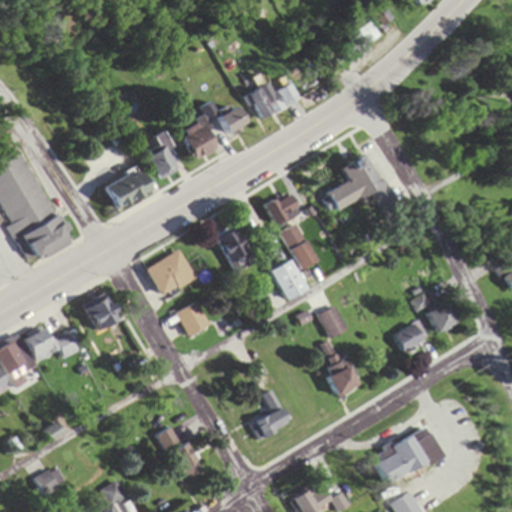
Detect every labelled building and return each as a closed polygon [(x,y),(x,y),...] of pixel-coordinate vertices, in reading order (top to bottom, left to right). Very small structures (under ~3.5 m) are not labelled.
[(401,0),(409,10),(421,0),(401,0)] [(364,55),(355,37),(320,55),(328,73),(364,55)] [(511,76),(499,85),(511,107),(511,76)] [(254,120),(292,96),(284,84),(267,95),(261,84),(240,97),(254,120)] [(186,162),(208,151),(198,132),(203,129),(200,124),(209,119),(218,136),(237,126),(228,107),(211,115),(205,103),(194,109),(199,119),(171,134),(186,162)] [(156,135),(146,140),(152,151),(140,157),(152,182),(173,171),(156,135)] [(63,234),(17,149),(0,158),(0,211),(9,228),(7,229),(27,266),(64,246),(59,236),(63,234)] [(372,190),(355,156),(331,169),(339,185),(317,195),(326,213),(372,190)] [(143,193),(131,171),(97,189),(108,211),(143,193)] [(267,227),(290,210),(278,193),(255,210),(267,227)] [(273,235),(292,272),(308,264),(288,227),(273,235)] [(244,267),(226,229),(207,238),(225,276),(244,267)] [(138,272),(154,299),(185,280),(169,253),(138,272)] [(299,291),(281,262),(261,274),(279,303),(299,291)] [(76,311),(92,332),(112,316),(96,296),(76,311)] [(168,315),(181,338),(203,326),(189,303),(168,315)] [(454,323),(442,304),(422,316),(434,336),(454,323)] [(321,341),(339,333),(327,308),(309,317),(321,341)] [(386,338),(396,355),(417,343),(407,326),(386,338)] [(19,341),(32,364),(54,352),(59,361),(74,352),(63,332),(44,342),(37,331),(19,341)] [(0,347),(0,373),(6,384),(31,370),(13,339),(0,347)] [(318,362),(326,365),(329,358),(322,355),(318,362)] [(317,367),(322,395),(345,391),(340,363),(317,367)] [(255,397),(264,415),(245,425),(253,441),(280,426),(263,392),(255,397)] [(44,443),(57,435),(51,425),(38,433),(44,443)] [(200,483),(170,426),(151,436),(181,493),(200,483)] [(361,461),(375,488),(431,459),(418,432),(361,461)] [(25,482),(36,500),(58,487),(47,469),(25,482)] [(99,505),(84,511),(104,511),(102,507),(118,500),(110,483),(93,491),(99,505)] [(310,511),(324,503),(316,492),(302,501),(297,493),(283,502),(289,511),(310,511)] [(331,511),(332,511),(340,506),(333,497),(325,503),(331,511)]
